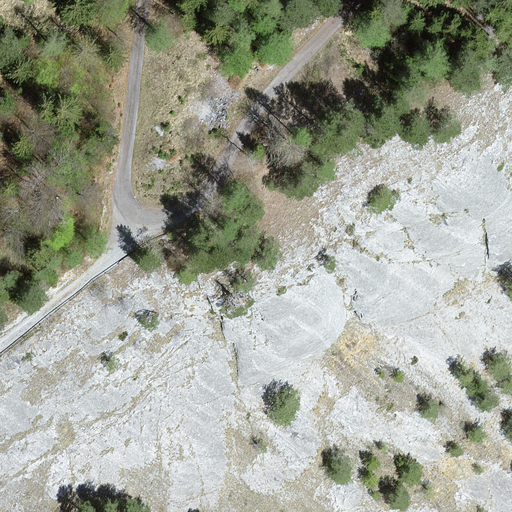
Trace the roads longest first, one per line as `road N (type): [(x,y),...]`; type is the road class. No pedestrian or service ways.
road 1 (track): [(356,0),(275,84),(196,200),(158,222),(140,220),(123,202),(140,0)]
road 2 (track): [(140,220),(96,267),(0,344)]
